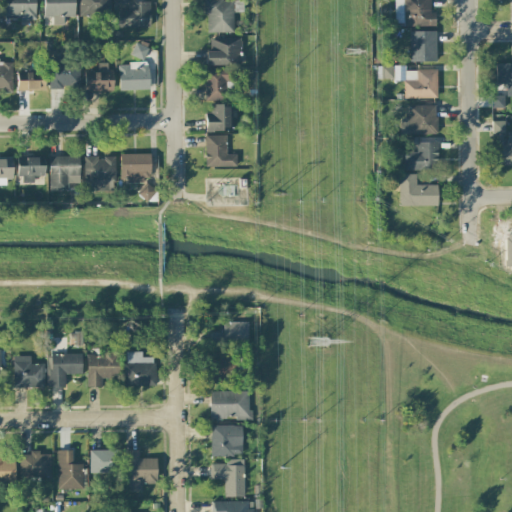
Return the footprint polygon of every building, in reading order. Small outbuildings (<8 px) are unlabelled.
[(35,19),(35,0),(3,0),(4,19),(35,19)] [(74,0),(43,0),(44,17),(52,17),(52,25),(63,25),(63,16),(75,16),(74,0)] [(109,0),(78,0),(78,16),(110,16),(109,0)] [(232,0),(219,0),(205,0),(206,33),(233,32),(232,0)] [(403,24),(401,0),(393,0),(395,24),(403,24)] [(429,0),(403,0),(404,26),(435,26),(434,13),(430,13),(429,0)] [(150,27),(149,1),(128,2),(128,10),(118,10),(118,27),(150,27)] [(409,31),(409,61),(436,61),(435,31),(409,31)] [(205,64),(240,65),(241,38),(209,38),(209,51),(205,51),(205,64)] [(143,60),(148,48),(135,43),(130,55),(143,60)] [(49,62),(48,87),(79,88),(79,63),(49,62)] [(83,71),(84,90),(113,90),(112,70),(107,70),(107,63),(97,63),(97,71),(83,71)] [(495,83),(506,83),(505,96),(511,96),(511,63),(495,63),(495,83)] [(0,92),(12,92),(12,64),(0,64),(0,92)] [(119,90),(149,89),(148,67),(128,68),(128,64),(117,65),(119,90)] [(381,79),(393,78),(392,66),(380,66),(381,79)] [(436,69),(403,70),(404,98),(436,98),(436,69)] [(17,91),(45,90),(44,80),(30,81),(30,71),(16,71),(17,91)] [(504,108),(504,95),(491,96),(492,108),(504,108)] [(205,131),(229,130),(229,105),(211,105),(211,113),(205,113),(205,131)] [(400,134),(436,134),(436,105),(408,106),(408,118),(400,118),(400,134)] [(504,121),(491,121),(491,133),(504,133),(504,121)] [(205,167),(236,166),(236,154),(226,155),(225,135),(204,135),(205,167)] [(404,152),(404,170),(437,170),(437,142),(416,142),(417,152),(404,152)] [(150,154),(120,154),(119,182),(143,182),(143,177),(149,177),(150,154)] [(80,183),(79,156),(49,157),(49,192),(68,191),(68,183),(80,183)] [(0,178),(13,178),(12,157),(0,157),(0,178)] [(34,183),(34,176),(44,176),(44,157),(18,157),(19,183),(34,183)] [(115,157),(84,157),(84,190),(114,191),(115,157)] [(415,174),(399,174),(399,206),(437,206),(437,185),(415,185),(415,174)] [(155,200),(155,185),(139,185),(139,200),(155,200)] [(247,322),(221,322),(221,333),(207,333),(208,349),(247,348),(247,322)] [(125,352),(124,386),(154,387),(155,357),(141,357),(141,352),(125,352)] [(86,387),(101,387),(101,378),(118,378),(118,353),(86,354),(86,387)] [(237,354),(213,353),(211,383),(231,384),(232,368),(236,369),(237,354)] [(81,354),(48,354),(47,386),(64,387),(64,374),(81,374),(81,354)] [(251,420),(251,410),(248,410),(248,391),(209,391),(209,419),(251,420)] [(210,426),(211,456),(241,455),(241,425),(210,426)] [(57,489),(84,489),(83,463),(72,464),(72,450),(56,450),(57,489)] [(89,450),(89,474),(119,474),(119,450),(89,450)] [(156,483),(156,458),(138,458),(138,450),(125,450),(125,491),(142,491),(142,483),(156,483)] [(0,452),(0,482),(15,482),(14,452),(0,452)] [(50,477),(50,452),(29,452),(29,454),(19,454),(19,477),(50,477)] [(223,497),(244,496),(243,460),(224,460),(224,463),(211,464),(211,480),(223,479),(223,497)] [(246,501),(213,501),(212,511),(252,511),(252,509),(247,509),(246,501)]
